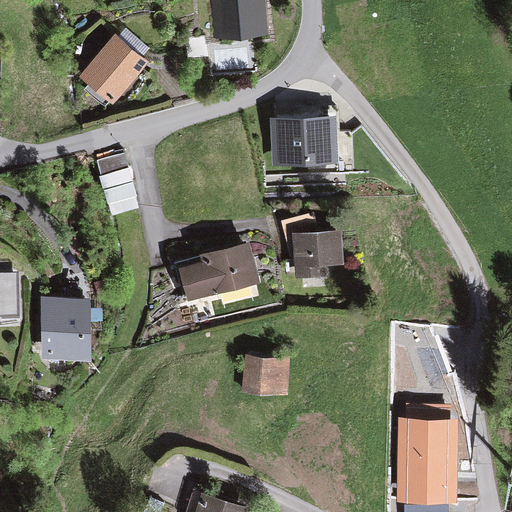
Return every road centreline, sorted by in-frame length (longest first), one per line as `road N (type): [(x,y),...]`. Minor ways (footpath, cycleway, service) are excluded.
road 1 (residential): [(299,58),(341,84),(406,159),(470,257),(481,293),(475,407),(495,511)]
road 2 (residential): [(299,58),(258,91),(0,163)]
road 3 (residential): [(313,511),(190,462)]
